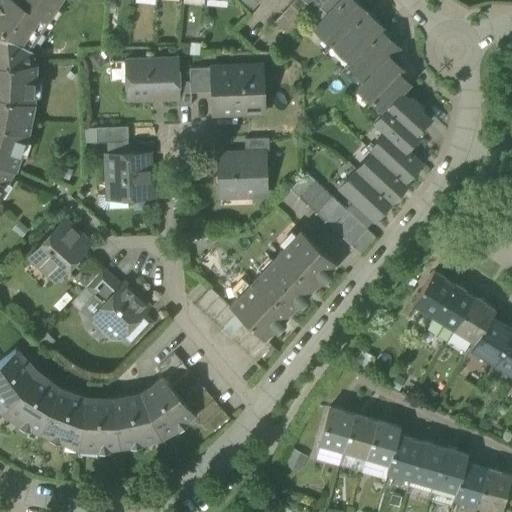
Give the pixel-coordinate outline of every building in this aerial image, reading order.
[(0,64),(34,64),(34,51),(30,48),(27,46),(32,38),(35,40),(41,32),(41,31),(38,29),(44,20),(47,22),(56,8),(61,0),(0,0),(2,2),(0,4),(0,64)] [(235,0),(249,13),(261,0),(235,0)] [(294,0),(290,5),(307,20),(319,7),(328,15),(342,0),(294,0)] [(315,29),(333,46),(365,11),(352,0),(342,0),(328,15),(315,29)] [(289,39),(307,20),(290,5),(272,24),(289,39)] [(62,12),(56,8),(47,22),(44,20),(38,29),(41,31),(41,32),(35,40),(32,38),(27,46),(30,48),(34,51),(36,52),(62,12)] [(333,46),(350,62),(380,31),(382,28),(365,11),(333,46)] [(347,65),(365,81),(388,56),(397,47),(380,31),(350,62),(347,65)] [(379,125),(386,132),(405,149),(418,135),(415,133),(425,122),(414,112),(419,106),(411,99),(406,105),(397,96),(409,83),(398,73),(402,69),(388,56),(365,81),(358,89),(382,111),(388,116),(379,125)] [(125,60),(127,100),(177,98),(178,98),(178,82),(177,58),(125,60)] [(0,163),(14,170),(16,171),(29,134),(35,103),(37,63),(34,64),(0,64),(0,163)] [(212,91),(213,114),(234,114),(233,107),(242,107),(245,103),(263,102),(261,66),(212,67),(213,91),(212,91)] [(189,68),(190,81),(190,92),(212,91),(213,91),(212,67),(189,68)] [(191,106),(190,92),(190,81),(178,82),(178,98),(177,98),(177,106),(191,106)] [(373,120),(379,125),(388,116),(382,111),(373,120)] [(96,143),(106,142),(123,141),(128,138),(128,126),(95,127),(96,143)] [(370,149),(372,152),(404,181),(420,164),(405,149),(386,132),(370,149)] [(128,153),(128,138),(123,141),(106,142),(106,154),(128,153)] [(263,152),(263,153),(269,153),(268,138),(244,138),(245,153),(263,152)] [(220,187),(220,197),(265,195),(263,153),(263,152),(245,153),(219,154),(219,172),(218,173),(213,177),(214,184),(218,188),(220,187)] [(372,152),(356,169),(390,201),(407,184),(404,181),(372,152)] [(106,154),(108,195),(108,198),(127,198),(134,198),(134,192),(150,192),(148,153),(128,153),(106,154)] [(0,163),(0,172),(10,177),(14,170),(0,163)] [(374,219),(390,201),(356,169),(340,187),(354,200),(374,219)] [(0,195),(0,196),(0,195),(0,192),(10,177),(0,172),(0,195)] [(290,189),(360,254),(375,236),(366,228),(346,209),(305,172),(290,189)] [(127,208),(127,198),(108,198),(108,195),(99,195),(99,205),(103,209),(127,208)] [(346,209),(366,228),(374,219),(354,200),(346,209)] [(511,218),(502,233),(511,239),(511,218)] [(30,257),(55,281),(89,244),(64,220),(30,257)] [(488,252),(502,233),(486,221),(472,241),(488,252)] [(276,254),(277,256),(313,289),(321,280),(323,282),(332,272),(330,270),(337,264),(301,230),(285,247),(284,246),(276,254)] [(253,280),(254,281),(290,314),(298,306),(300,307),(309,297),(307,295),(313,289),(277,256),(262,272),(260,271),(253,280)] [(121,286),(102,269),(91,259),(74,278),(85,287),(95,296),(104,304),(121,286)] [(414,305),(433,317),(454,284),(434,272),(414,305)] [(284,320),(290,314),(254,281),(239,297),(237,296),(229,305),(266,340),(274,331),(276,332),(286,322),(284,320)] [(122,335),(130,343),(150,322),(141,314),(139,312),(139,301),(141,299),(124,283),(121,286),(104,304),(95,296),(82,310),(93,320),(101,319),(104,322),(104,330),(111,337),(120,337),(122,335)] [(454,284),(433,317),(454,329),(474,297),(454,284)] [(194,305),(255,362),(271,344),(210,288),(194,305)] [(454,329),(475,342),(491,315),(495,309),(474,297),(454,329)] [(139,312),(141,314),(148,306),(141,299),(139,301),(139,312)] [(0,324),(8,316),(0,308),(0,324)] [(470,349),(494,363),(511,334),(511,328),(491,315),(475,342),(470,349)] [(447,342),(454,329),(433,317),(426,329),(447,342)] [(511,334),(494,363),(511,374),(511,334)] [(0,396),(10,404),(33,374),(36,369),(26,361),(27,361),(17,348),(0,361),(0,396)] [(157,368),(164,377),(182,362),(174,353),(157,368)] [(164,377),(172,386),(190,371),(182,362),(164,377)] [(172,386),(180,395),(198,381),(190,371),(172,386)] [(43,381),(33,374),(10,404),(6,408),(21,420),(19,426),(30,430),(30,429),(40,432),(59,386),(44,380),(43,381)] [(152,387),(140,393),(157,431),(158,432),(175,425),(179,430),(188,422),(187,421),(195,414),(163,376),(151,386),(152,387)] [(180,395),(188,405),(205,390),(198,381),(180,395)] [(73,392),(59,386),(40,432),(49,436),(49,438),(60,443),(62,436),(79,437),(84,400),(85,396),(72,395),(73,392)] [(188,405),(195,414),(213,399),(205,390),(188,405)] [(127,395),(112,397),(120,446),(130,445),(130,447),(142,445),(141,438),(157,431),(140,393),(128,398),(127,395)] [(97,401),(84,400),(79,437),(79,443),(97,446),(98,452),(110,450),(110,448),(120,446),(112,397),(97,400),(97,401)] [(195,414),(203,423),(221,408),(213,399),(195,414)] [(315,457),(339,464),(353,413),(329,406),(319,443),(319,444),(315,457)] [(229,417),(221,408),(203,423),(211,432),(229,417)] [(339,464),(362,470),(377,420),(353,413),(339,464)] [(385,477),(387,471),(397,435),(400,426),(377,420),(362,470),(385,477)] [(387,471),(410,478),(420,441),(397,435),(387,471)] [(410,478),(433,484),(443,448),(420,441),(410,478)] [(433,484),(456,490),(465,461),(466,455),(443,448),(433,484)] [(454,499),(477,505),(488,468),(465,461),(456,490),(454,499)] [(500,511),(511,474),(488,468),(477,505),(500,511)]
